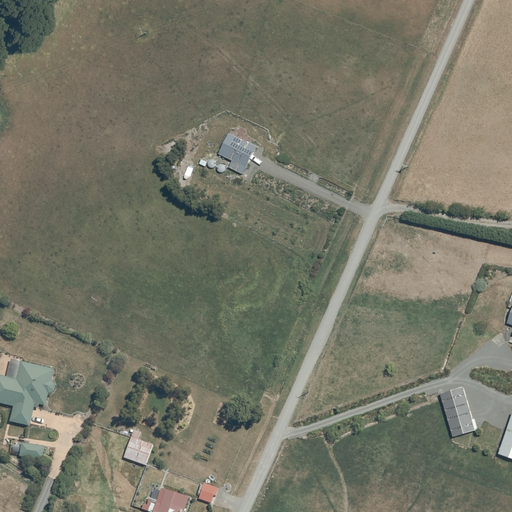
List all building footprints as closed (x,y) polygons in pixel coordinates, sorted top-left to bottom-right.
[(259,146),(232,133),(221,154),(234,160),(230,167),(245,174),(259,146)] [(52,381),(55,369),(22,362),(18,380),(0,375),(0,402),(15,406),(12,422),(31,426),(36,404),(47,406),(50,392),(55,394),(58,382),(52,381)] [(511,413),(497,453),(511,458),(511,413)] [(155,445),(133,437),(125,458),(148,466),(155,445)] [(45,446),(22,443),(21,456),(43,460),(45,446)] [(219,489),(206,484),(200,498),(213,504),(219,489)] [(186,511),(191,497),(163,488),(158,504),(146,500),(143,510),(149,511),(186,511)]
